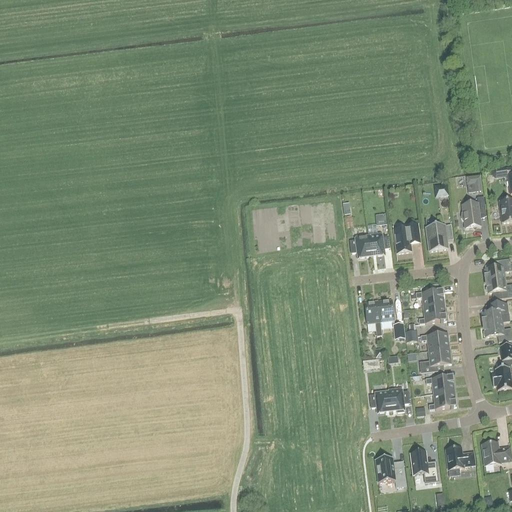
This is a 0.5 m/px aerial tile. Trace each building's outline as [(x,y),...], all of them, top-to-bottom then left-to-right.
[(482,193),(480,177),(466,179),(467,186),(474,185),(476,194),(482,193)] [(439,187),(441,199),(448,198),(447,186),(439,187)] [(461,215),(461,219),(462,223),(464,223),(465,230),(481,228),(479,213),(486,212),(484,198),(477,199),(477,205),(462,207),(463,214),(461,215)] [(511,223),(511,201),(498,203),(501,225),(511,223)] [(386,226),(385,216),(376,217),(378,227),(386,226)] [(396,256),(411,254),(410,246),(420,245),(418,227),(407,228),(408,231),(393,233),(396,256)] [(429,253),(429,254),(448,251),(447,251),(445,243),(453,242),(451,227),(443,228),(443,227),(444,227),(426,229),(426,230),(430,253),(429,253)] [(384,239),(382,240),(381,238),(368,239),(371,259),(384,257),(383,252),(389,251),(388,239),(384,239)] [(358,260),(371,259),(368,239),(355,241),(355,243),(349,243),(351,255),(357,255),(358,260)] [(486,283),(505,281),(504,274),(511,273),(509,261),(496,263),(497,270),(484,271),(484,273),(483,274),(484,277),(485,278),(486,283)] [(505,281),(486,283),(486,289),(486,290),(486,293),(487,294),(487,295),(500,294),(501,301),(511,299),(511,286),(506,287),(505,281)] [(422,300),(423,310),(444,308),(443,299),(442,292),(436,293),(421,295),(421,294),(415,295),(416,300),(422,300)] [(380,324),(394,322),(391,302),(378,304),(380,324)] [(378,304),(364,305),(366,325),(375,324),(376,338),(382,338),(380,324),(378,304)] [(482,322),(483,327),(502,325),(501,318),(509,317),(507,305),(493,307),(494,314),(482,315),(482,317),(481,318),(481,321),(482,322)] [(445,317),(444,308),(423,310),(424,321),(418,321),(419,326),(425,326),(440,324),(446,323),(445,317)] [(405,340),(403,325),(393,326),(394,342),(405,340)] [(502,325),(483,327),(484,333),(483,334),(483,337),(485,338),(485,339),(497,338),(498,345),(511,342),(510,330),(503,331),(502,325)] [(409,334),(405,334),(406,344),(416,343),(415,333),(409,334)] [(428,353),(449,351),(448,342),(447,335),(441,336),(442,336),(426,338),(426,337),(420,338),(421,343),(427,343),(428,353)] [(511,361),(511,351),(511,346),(500,348),(502,362),(511,361)] [(375,360),(384,359),(383,350),(374,351),(375,360)] [(450,360),(449,351),(428,353),(429,363),(419,365),(421,375),(434,374),(433,368),(445,367),(451,366),(450,360)] [(511,365),(503,367),(503,370),(494,371),(494,372),(495,376),(492,377),(492,376),(491,376),(493,389),(493,388),(497,388),(497,392),(497,393),(511,390),(511,389),(511,384),(511,383),(511,365)] [(432,385),(433,396),(454,393),(453,384),(452,378),(446,379),(431,380),(425,381),(426,386),(432,385)] [(428,407),(429,412),(435,412),(435,411),(450,410),(456,409),(455,402),(455,403),(454,393),(433,396),(434,406),(428,407)] [(403,410),(409,409),(408,397),(402,398),(402,396),(388,398),(391,417),(404,416),(403,410)] [(388,398),(375,399),(376,401),(370,402),(371,414),(377,413),(378,419),(391,417),(388,398)] [(498,452),(497,445),(481,447),(484,468),(500,466),(500,465),(511,463),(510,449),(501,451),(501,452),(498,452)] [(447,452),(445,452),(448,472),(464,470),(463,469),(475,468),(473,455),(462,456),(461,450),(455,451),(453,449),(448,450),(447,452)] [(426,454),(413,456),(416,477),(426,476),(427,485),(440,483),(438,466),(428,467),(426,454)] [(393,459),(375,462),(378,485),(396,483),(397,489),(406,488),(403,469),(394,471),(393,464),(393,459)]
